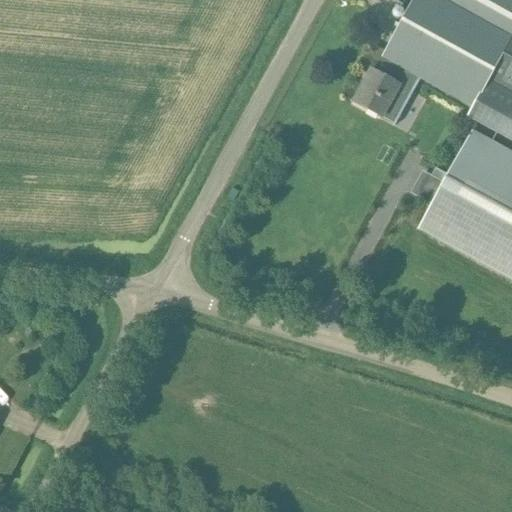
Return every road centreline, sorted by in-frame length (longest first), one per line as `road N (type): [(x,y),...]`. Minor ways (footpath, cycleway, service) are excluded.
road 1 (unclassified): [(511,388),(163,293)]
road 2 (unclassified): [(163,293),(325,0)]
road 3 (unclassified): [(41,511),(163,293)]
road 4 (unclassified): [(0,264),(163,293)]
